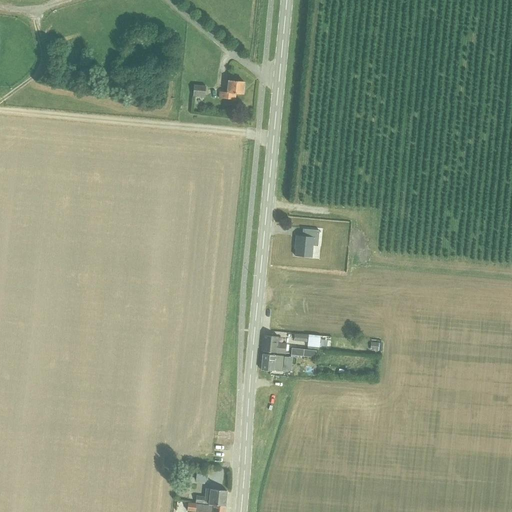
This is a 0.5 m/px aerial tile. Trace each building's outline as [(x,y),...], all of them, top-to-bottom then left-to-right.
[(243,94),(244,82),(228,80),(227,92),(220,92),(219,98),(235,100),(235,94),(243,94)] [(205,97),(206,86),(194,85),(193,96),(205,97)] [(296,244),(295,256),(311,257),(312,246),(317,246),(319,230),(302,229),(302,236),(296,236),(295,244),(296,244)] [(264,335),(262,351),(285,354),(286,344),(278,343),(278,337),(264,335)] [(290,355),(315,357),(316,350),(291,348),(290,355)] [(262,354),(261,370),(273,371),(281,371),(283,356),(262,354)] [(213,432),(212,439),(222,441),(224,434),(213,432)] [(196,480),(207,481),(208,469),(197,468),(196,480)] [(196,496),(196,503),(225,506),(227,491),(210,489),(206,488),(205,497),(196,496)] [(188,502),(187,510),(195,511),(200,511),(224,511),(225,506),(196,503),(188,502)]
